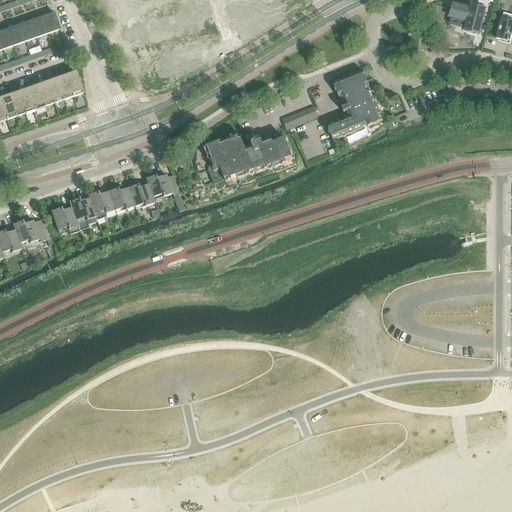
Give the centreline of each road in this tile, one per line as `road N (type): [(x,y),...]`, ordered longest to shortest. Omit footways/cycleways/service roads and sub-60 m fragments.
road 1 (unclassified): [(500,164),(501,374),(385,381),(216,444),(70,472),(0,507)]
road 2 (tertiary): [(0,333),(146,266),(408,181),(500,164)]
road 3 (tertiary): [(120,140),(189,108),(366,0)]
road 4 (tertiary): [(331,4),(179,96),(114,123)]
road 5 (residential): [(0,208),(157,151)]
road 6 (residential): [(511,69),(469,61),(406,85),(387,78),(375,56)]
road 7 (tertiary): [(0,177),(120,140)]
road 8 (tertiary): [(114,123),(0,163)]
